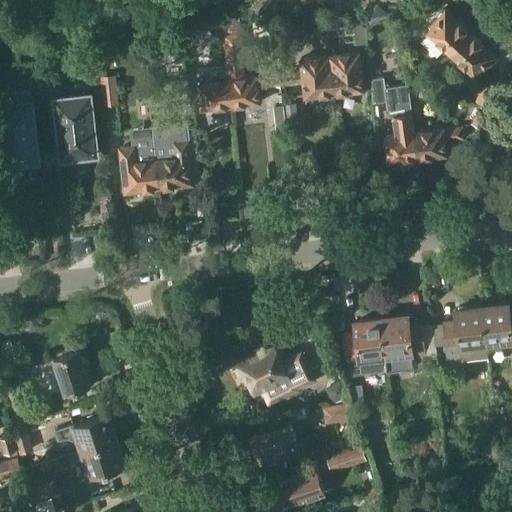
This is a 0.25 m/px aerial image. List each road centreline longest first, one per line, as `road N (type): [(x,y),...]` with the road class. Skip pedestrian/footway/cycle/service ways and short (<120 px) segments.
road 1 (residential): [(132,272),(511,229)]
road 2 (residential): [(206,511),(132,272)]
road 3 (residential): [(0,287),(132,272)]
